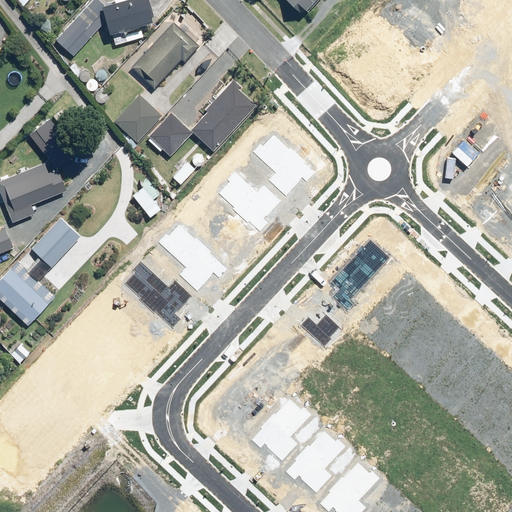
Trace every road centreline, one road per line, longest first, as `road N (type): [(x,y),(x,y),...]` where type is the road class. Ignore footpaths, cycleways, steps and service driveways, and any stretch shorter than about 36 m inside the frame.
road 1 (residential): [(363,183),(167,400),(168,433),(250,511)]
road 2 (residential): [(364,153),(223,0)]
road 3 (residential): [(511,293),(393,183)]
road 4 (unknown): [(413,127),(511,24)]
